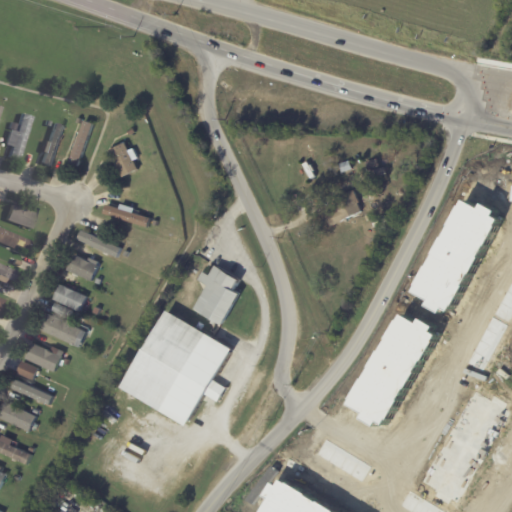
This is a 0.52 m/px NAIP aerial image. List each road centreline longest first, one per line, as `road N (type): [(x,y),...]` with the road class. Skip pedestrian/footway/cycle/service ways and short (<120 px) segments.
road 1 (tertiary): [(203,511),(351,346),(414,231),(461,120)]
road 2 (residential): [(208,44),(210,120),(273,260),(282,290),(280,378),(300,406)]
road 3 (secondary): [(478,76),(216,0)]
road 4 (secondary): [(291,69),(461,120)]
road 5 (residential): [(72,200),(0,360)]
road 6 (secondary): [(86,0),(208,44)]
